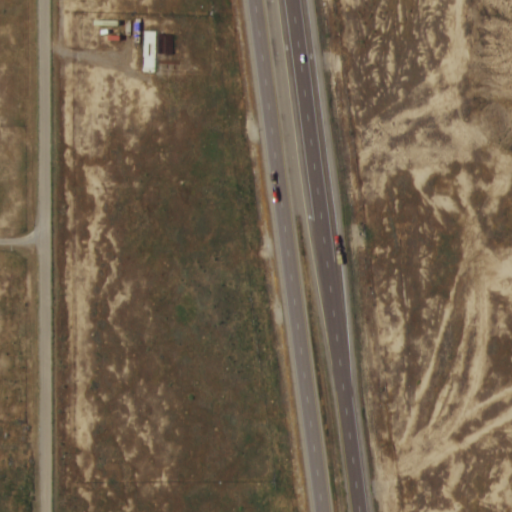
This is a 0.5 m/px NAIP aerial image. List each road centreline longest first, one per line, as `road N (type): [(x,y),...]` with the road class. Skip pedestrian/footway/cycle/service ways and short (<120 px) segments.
road 1 (trunk): [(250,0),(318,511)]
road 2 (trunk): [(362,511),(295,0)]
road 3 (residential): [(47,511),(45,0)]
